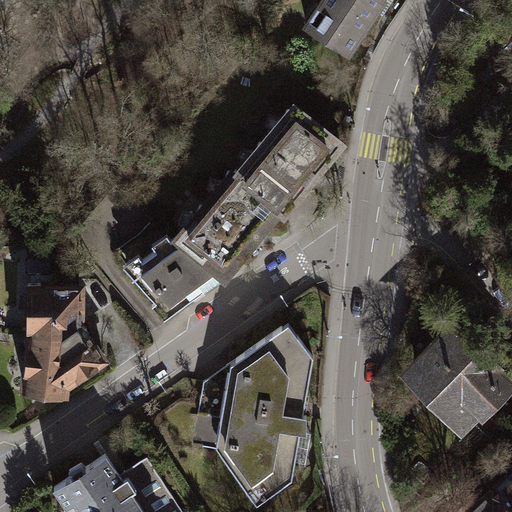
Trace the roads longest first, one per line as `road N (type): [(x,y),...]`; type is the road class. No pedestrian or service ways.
road 1 (residential): [(374,225),(340,238),(0,473)]
road 2 (secondary): [(374,225),(352,419),(367,511)]
road 3 (residential): [(374,225),(431,234),(511,318)]
road 4 (secondary): [(444,0),(406,62),(384,148)]
road 5 (residential): [(384,148),(439,151),(511,88)]
